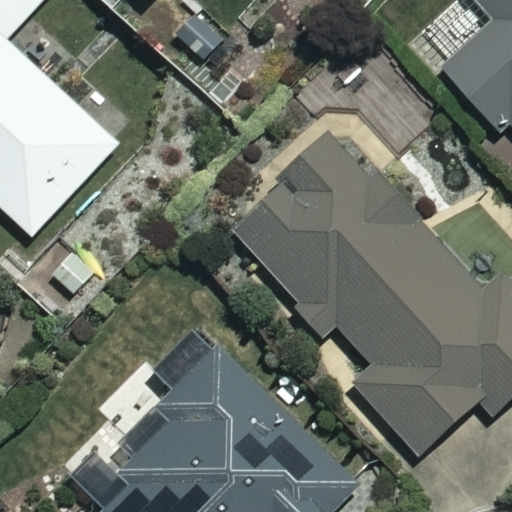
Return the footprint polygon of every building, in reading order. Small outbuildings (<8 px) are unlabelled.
[(0,0),(0,202),(37,237),(121,146),(9,41),(47,0),(0,0)] [(387,16),(371,0),(341,0),(317,25),(349,55),(387,16)] [(511,0),(462,0),(491,30),(448,70),(503,129),(511,121),(511,0)] [(443,242),(341,133),(236,230),(333,334),(342,325),(376,362),(355,382),(422,454),(481,398),(498,416),(511,403),(511,256),(472,214),(443,242)] [(327,511),(358,482),(205,329),(173,361),(191,379),(86,485),(108,508),(103,511),(327,511)]
